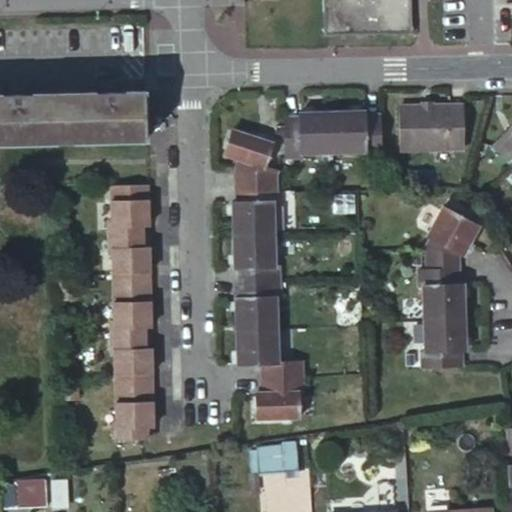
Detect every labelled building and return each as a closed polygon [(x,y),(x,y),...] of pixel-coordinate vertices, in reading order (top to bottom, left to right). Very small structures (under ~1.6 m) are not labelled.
[(321,0),(322,33),(408,31),(407,0),(321,0)] [(0,142),(141,139),(140,90),(115,91),(115,87),(103,88),(103,92),(22,93),(22,90),(9,90),(9,95),(0,95),(0,142)] [(398,104),(399,145),(462,144),(462,103),(398,104)] [(330,108),(331,152),(361,151),(361,155),(376,155),(375,116),(375,112),(360,112),(359,107),(330,108)] [(331,152),(330,108),(300,108),(301,114),(285,114),(286,142),(287,157),(302,157),(302,153),(331,152)] [(495,155),(509,166),(511,162),(511,114),(495,135),(495,140),(495,155)] [(486,147),(495,155),(495,140),(495,135),(486,147)] [(240,180),(240,192),(282,191),(282,174),(283,170),(269,167),(273,143),(231,136),(226,167),(241,169),(240,180)] [(112,439),(146,438),(146,427),(152,426),(149,347),(143,347),(143,327),(149,326),(146,246),(140,246),(139,225),(145,225),(143,184),(107,185),(108,219),(105,220),(106,250),(109,250),(112,323),(108,323),(109,353),(113,353),(115,424),(112,424),(112,439)] [(236,211),(237,241),(279,240),(279,210),(283,210),(282,191),(240,192),(241,211),(236,211)] [(424,248),(424,269),(456,270),(456,252),(460,255),(476,224),(441,206),(426,236),(429,238),(424,248)] [(279,240),(237,241),(238,271),(242,271),(242,286),(284,285),(284,270),(280,270),(279,240)] [(456,285),(456,270),(424,269),(416,270),(416,285),(420,285),(421,318),(461,318),(460,285),(456,285)] [(29,279),(15,280),(16,303),(30,302),(29,279)] [(239,301),(239,332),(281,331),(281,300),(285,300),(284,285),(242,286),(243,301),(239,301)] [(461,318),(421,318),(422,352),(417,352),(418,367),(458,367),(457,353),(461,353),(461,318)] [(281,331),(239,332),(240,363),(265,362),(265,378),(306,377),(306,361),(282,362),(281,331)] [(306,377),(265,378),(266,394),(259,394),(260,419),(303,418),(302,393),(307,393),(306,377)] [(33,379),(19,380),(19,403),(33,402),(33,379)] [(249,470),(296,470),(296,441),(249,442),(249,470)] [(66,504),(67,477),(48,476),(47,504),(66,504)] [(3,477),(3,505),(45,506),(45,477),(3,477)]
